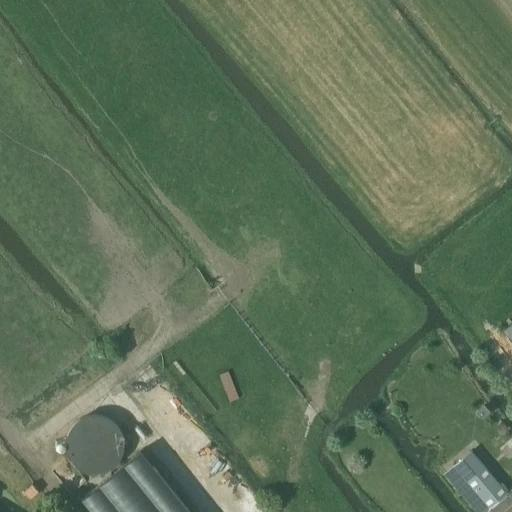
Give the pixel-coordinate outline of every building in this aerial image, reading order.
[(511,322),(503,331),(511,340),(511,322)] [(124,449),(124,443),(124,439),(122,434),(120,429),(117,425),(114,421),(110,419),(105,417),(100,415),(95,415),(90,415),(86,417),(81,419),(77,421),(73,425),(70,429),(68,434),(67,439),(66,443),(67,449),(68,453),(70,458),(73,462),(77,465),(81,469),(86,471),(90,472),(95,472),(100,472),(105,471),(110,469),(114,465),(117,462),(120,458),(122,453),(124,449)] [(511,438),(500,448),(509,459),(511,456),(511,438)] [(191,511),(141,451),(82,499),(92,511),(191,511)] [(473,454),(457,467),(491,508),(493,511),(511,511),(511,490),(507,494),(505,492),(499,484),(473,454)]
